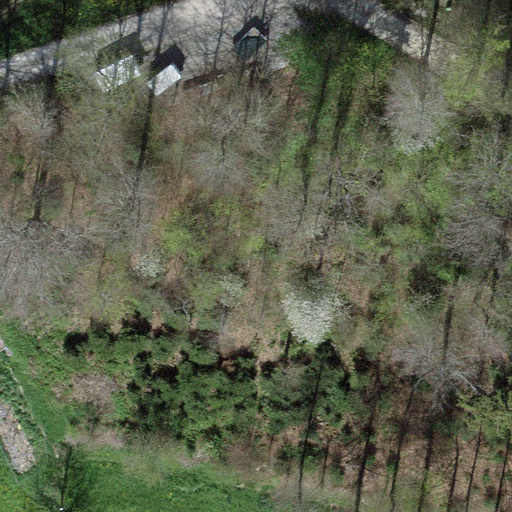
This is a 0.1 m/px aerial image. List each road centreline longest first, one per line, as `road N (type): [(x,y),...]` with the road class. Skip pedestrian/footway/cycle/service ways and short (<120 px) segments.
road 1 (track): [(0,77),(244,0)]
road 2 (track): [(336,0),(511,100)]
